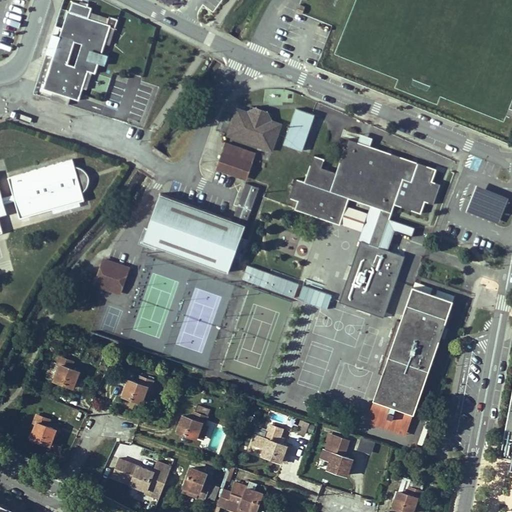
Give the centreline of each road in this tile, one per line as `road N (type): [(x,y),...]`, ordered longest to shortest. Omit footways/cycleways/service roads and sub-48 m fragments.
road 1 (residential): [(7,104),(177,172),(192,159),(216,97),(248,56)]
road 2 (residential): [(248,56),(492,154)]
road 3 (residential): [(511,263),(463,511)]
road 4 (residential): [(131,0),(248,56)]
